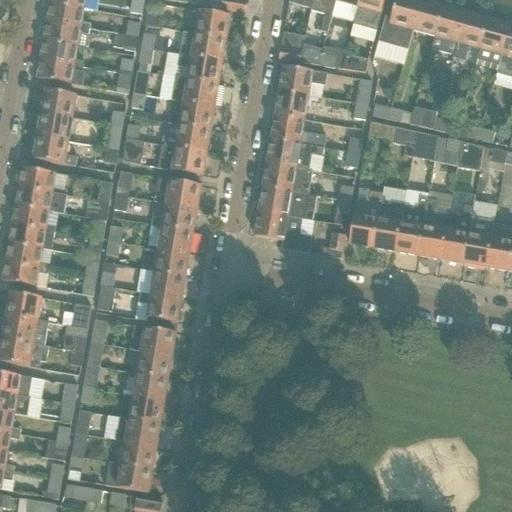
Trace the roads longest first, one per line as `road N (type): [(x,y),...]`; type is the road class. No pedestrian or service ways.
road 1 (residential): [(511,320),(225,270)]
road 2 (residential): [(271,0),(225,270)]
road 3 (residential): [(187,511),(225,270)]
road 4 (residential): [(0,165),(27,0)]
